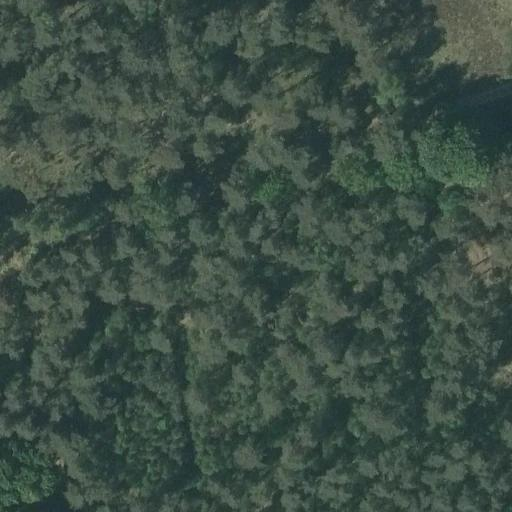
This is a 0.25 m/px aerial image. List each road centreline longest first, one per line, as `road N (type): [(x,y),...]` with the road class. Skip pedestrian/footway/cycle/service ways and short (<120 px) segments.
road 1 (track): [(0,219),(423,137)]
road 2 (track): [(511,232),(471,210),(423,137),(511,98)]
